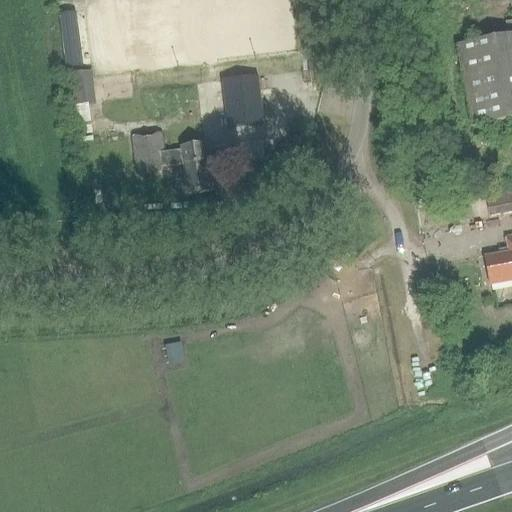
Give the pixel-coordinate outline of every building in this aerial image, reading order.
[(511,121),(511,35),(455,45),(470,129),(511,121)] [(73,105),(97,103),(93,72),(70,75),(73,105)] [(258,82),(222,86),(228,134),(264,129),(258,82)] [(187,196),(212,193),(208,162),(206,162),(204,149),(164,154),(161,134),(132,137),(137,176),(162,173),(161,168),(183,165),(187,196)] [(489,217),(511,212),(511,187),(484,193),(489,217)] [(511,237),(505,239),(508,254),(484,258),(489,286),(511,282),(511,237)]
